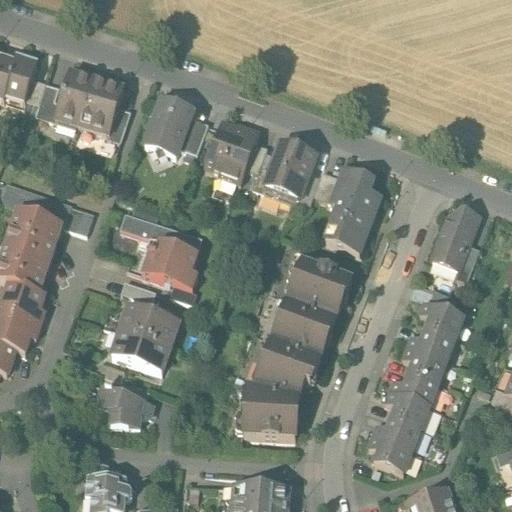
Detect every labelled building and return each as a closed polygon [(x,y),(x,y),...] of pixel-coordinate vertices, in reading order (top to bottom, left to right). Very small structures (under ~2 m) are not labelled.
[(0,96),(26,105),(41,59),(0,46),(0,96)] [(93,76),(69,69),(54,121),(79,128),(93,76)] [(126,86),(93,76),(79,128),(111,137),(126,86)] [(179,161),(196,109),(156,95),(139,148),(179,161)] [(240,180),(257,126),(220,115),(203,169),(240,180)] [(296,209),(315,153),(274,139),(255,195),(296,209)] [(370,181),(339,172),(317,245),(358,257),(376,198),(366,195),(370,181)] [(3,201),(0,209),(0,224),(57,245),(65,223),(3,201)] [(444,203),(423,266),(457,278),(479,215),(444,203)] [(4,253),(49,268),(57,245),(11,229),(4,253)] [(207,255),(149,235),(136,273),(194,293),(207,255)] [(4,253),(0,263),(0,276),(3,278),(41,291),(49,268),(4,253)] [(350,275),(296,255),(280,299),(334,319),(350,275)] [(0,310),(38,324),(49,294),(41,291),(3,278),(0,286),(0,310)] [(123,299),(114,328),(167,344),(176,315),(123,299)] [(319,357),(334,319),(280,299),(266,337),(319,357)] [(452,342),(460,320),(414,302),(406,325),(452,342)] [(27,354),(38,324),(0,310),(0,344),(13,349),(27,354)] [(444,365),(452,342),(406,325),(397,348),(444,365)] [(114,328),(105,355),(158,371),(167,344),(114,328)] [(308,388),(319,357),(266,337),(250,384),(295,388),(308,388)] [(0,369),(5,372),(13,349),(0,344),(0,369)] [(435,387),(444,365),(397,348),(389,370),(435,387)] [(511,392),(511,368),(509,368),(501,389),(511,392)] [(427,410),(435,387),(389,370),(381,393),(427,410)] [(295,388),(237,384),(234,438),(292,441),(295,388)] [(103,387),(102,426),(143,427),(144,389),(103,387)] [(418,433),(427,410),(381,393),(372,415),(418,433)] [(410,455),(418,433),(372,415),(364,438),(410,455)] [(401,478),(410,455),(364,438),(355,461),(401,478)] [(511,457),(502,460),(510,487),(511,486),(511,457)] [(72,495),(72,511),(121,511),(122,500),(132,500),(132,488),(120,488),(120,482),(99,482),(99,474),(85,474),(85,496),(72,495)] [(288,511),(290,492),(226,486),(223,511),(288,511)] [(453,511),(445,487),(396,502),(399,511),(453,511)] [(0,495),(0,511),(8,511),(2,495),(0,495)]
